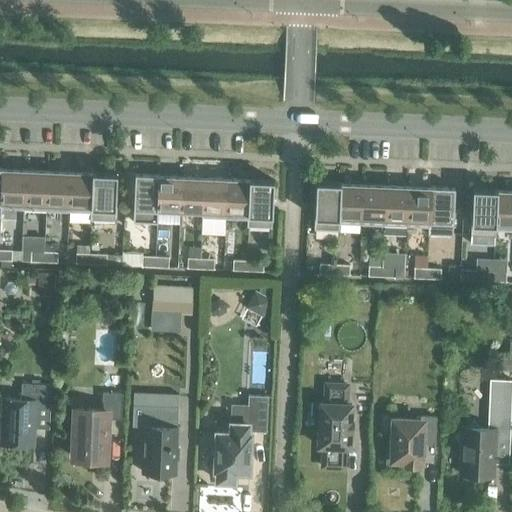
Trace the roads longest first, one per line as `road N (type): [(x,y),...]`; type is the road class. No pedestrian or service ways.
road 1 (unclassified): [(511,132),(0,110)]
road 2 (residential): [(511,14),(182,0)]
